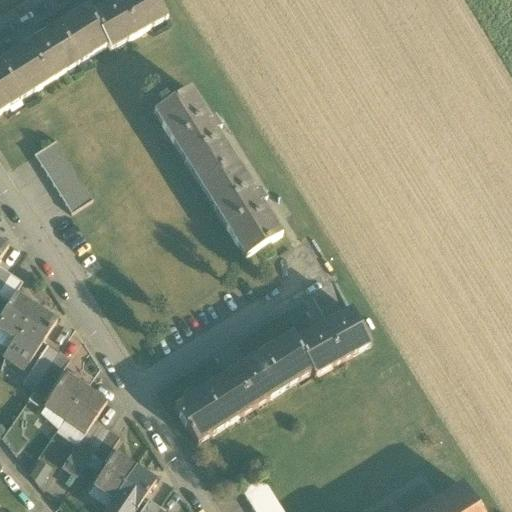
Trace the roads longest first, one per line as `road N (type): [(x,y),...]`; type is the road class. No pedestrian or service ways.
road 1 (residential): [(139,396),(0,171)]
road 2 (residential): [(139,396),(328,272)]
road 3 (residential): [(210,511),(139,396)]
